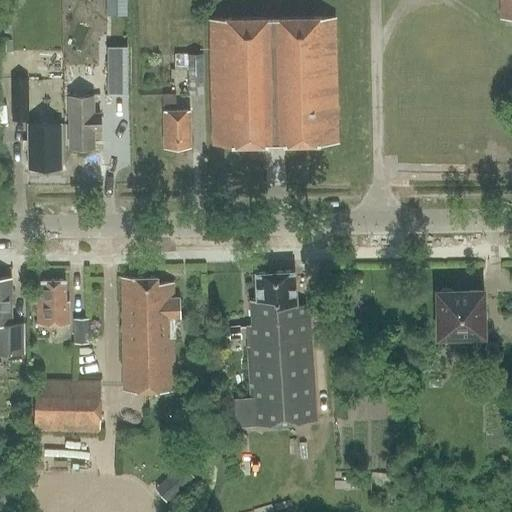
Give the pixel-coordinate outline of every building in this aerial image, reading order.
[(511,0),(500,0),(501,20),(511,19),(511,0)] [(214,145),(338,143),(335,17),(211,19),(214,145)] [(107,47),(108,95),(128,95),(128,47),(107,47)] [(204,54),(188,54),(189,94),(205,94),(204,54)] [(30,120),(29,79),(13,79),(13,121),(30,120)] [(190,110),(177,110),(176,93),(164,94),(165,146),(191,146),(190,110)] [(95,113),(95,95),(71,95),(71,147),(95,147),(95,129),(101,129),(101,112),(95,113)] [(61,168),(61,124),(29,123),(29,167),(61,168)] [(246,327),(250,398),(235,399),(236,426),(316,422),(310,302),(296,303),(294,270),(275,271),(275,272),(268,273),(268,271),(255,272),(256,297),(250,298),(252,327),(246,327)] [(121,389),(180,389),(179,296),(174,296),(174,281),(158,282),(158,275),(120,275),(121,389)] [(13,324),(12,278),(0,277),(0,354),(24,354),(24,324),(13,324)] [(69,322),(69,299),(66,299),(65,278),(42,279),(42,294),(38,294),(39,323),(69,322)] [(439,338),(485,338),(484,292),(439,292),(439,338)] [(89,343),(88,318),(74,319),(74,343),(89,343)] [(230,339),(242,339),(241,326),(230,326),(230,339)] [(499,359),(498,343),(485,343),(486,368),(498,367),(498,373),(505,373),(505,359),(499,359)] [(102,381),(36,380),(35,432),(101,433),(102,381)] [(17,511),(23,484),(0,480),(0,511),(17,511)]
